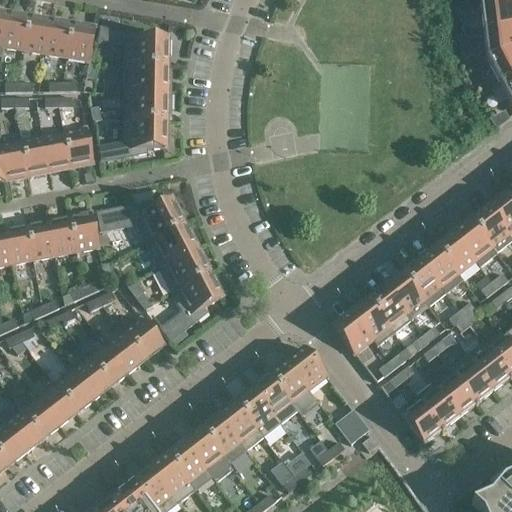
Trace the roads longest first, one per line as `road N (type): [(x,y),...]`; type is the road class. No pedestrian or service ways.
road 1 (residential): [(248,0),(217,98),(221,168),(255,254),(293,310)]
road 2 (residential): [(293,310),(434,496),(511,438)]
road 3 (residential): [(37,511),(293,310)]
road 4 (residential): [(293,310),(511,133)]
